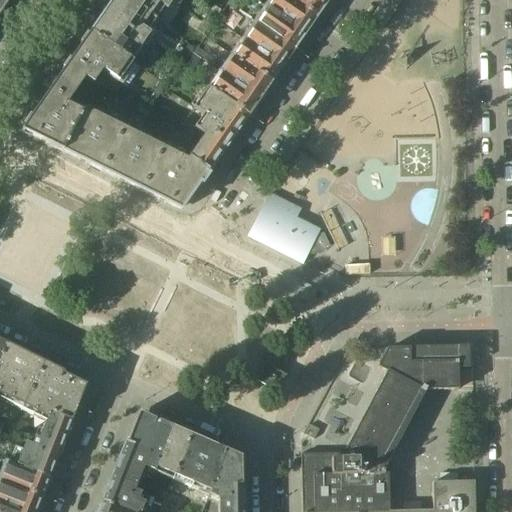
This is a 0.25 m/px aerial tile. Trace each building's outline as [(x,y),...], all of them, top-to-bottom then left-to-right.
[(157,24),(121,0),(111,0),(101,16),(143,44),(157,24)] [(170,5),(163,0),(121,0),(157,24),(170,5)] [(314,18),(288,0),(265,0),(267,0),(263,6),(303,34),(314,18)] [(325,2),(322,0),(288,0),(314,18),(325,2)] [(213,6),(195,31),(202,35),(219,11),(213,6)] [(303,34),(263,6),(252,22),(292,50),(303,34)] [(143,44),(101,16),(87,36),(129,64),(131,63),(139,68),(152,50),(143,44)] [(292,50),(252,22),(239,40),(280,67),(292,50)] [(129,64),(87,36),(74,55),(100,73),(116,83),(129,64)] [(280,67),(239,40),(229,55),(269,83),(280,67)] [(216,62),(197,49),(193,55),(212,67),(216,62)] [(94,81),(100,73),(74,55),(48,92),(61,101),(64,103),(66,101),(68,102),(81,83),(90,88),(94,81)] [(269,83),(229,55),(217,72),(258,99),(269,83)] [(173,69),(167,77),(172,81),(180,69),(172,63),(170,66),(173,69)] [(258,99),(217,72),(207,87),(247,115),(258,99)] [(158,81),(145,101),(151,105),(164,85),(158,81)] [(95,114),(105,118),(107,111),(115,114),(125,90),(113,84),(103,107),(98,105),(95,114)] [(247,115),(207,87),(193,107),(201,113),(233,135),(247,115)] [(41,142),(61,101),(48,92),(20,132),(41,142)] [(61,152),(82,109),(68,102),(66,101),(64,103),(61,101),(41,142),(61,152)] [(81,162),(102,119),(82,109),(61,152),(81,162)] [(208,171),(233,135),(201,113),(189,132),(198,139),(186,156),(208,171)] [(144,118),(139,129),(151,135),(157,124),(144,118)] [(100,172),(121,128),(102,119),(81,162),(100,172)] [(119,181),(141,138),(121,128),(100,172),(119,181)] [(139,191),(160,147),(141,138),(119,181),(139,191)] [(161,202),(183,159),(160,147),(139,191),(161,202)] [(180,212),(208,171),(186,156),(184,159),(183,159),(161,202),(175,209),(180,212)] [(314,240),(290,228),(299,210),(287,204),(266,247),(301,265),(314,240)] [(0,399),(1,400),(23,356),(5,347),(0,357),(0,399)] [(300,455),(300,511),(390,511),(393,511),(393,494),(387,494),(387,474),(383,474),(383,470),(425,391),(456,391),(456,368),(467,368),(466,347),(398,348),(397,349),(384,349),(375,368),(385,373),(342,454),(300,455)] [(20,409),(42,366),(23,356),(1,400),(20,409)] [(277,393),(285,377),(263,365),(255,381),(277,393)] [(39,419),(61,375),(42,366),(20,409),(39,419)] [(70,423),(82,392),(84,387),(61,375),(39,419),(43,421),(47,422),(50,415),(70,423)] [(261,391),(246,382),(236,399),(252,408),(261,391)] [(152,472),(169,427),(138,414),(126,445),(152,455),(147,470),(152,472)] [(59,450),(70,423),(50,415),(47,422),(43,421),(36,440),(59,450)] [(313,441),(318,431),(308,426),(303,435),(313,441)] [(171,480),(188,436),(169,427),(152,472),(171,480)] [(189,488),(206,443),(188,436),(171,480),(189,488)] [(46,483),(56,458),(59,450),(36,440),(34,439),(30,448),(24,445),(22,452),(14,449),(7,467),(46,483)] [(207,495),(224,451),(206,443),(189,488),(207,495)] [(147,470),(152,455),(126,445),(113,477),(135,486),(142,468),(147,470)] [(241,510),(240,464),(240,458),(234,456),(224,451),(207,495),(216,499),(216,511),(241,510)] [(0,485),(39,501),(46,483),(7,467),(0,464),(0,485)] [(138,501),(141,495),(133,492),(135,486),(113,477),(103,502),(128,511),(141,511),(144,504),(138,501)] [(393,511),(390,511),(473,511),(472,483),(430,484),(431,511),(393,511)] [(0,507),(12,511),(34,511),(39,501),(0,485),(0,507)] [(154,499),(150,508),(158,511),(162,502),(154,499)] [(128,511),(103,502),(99,511),(128,511)]
